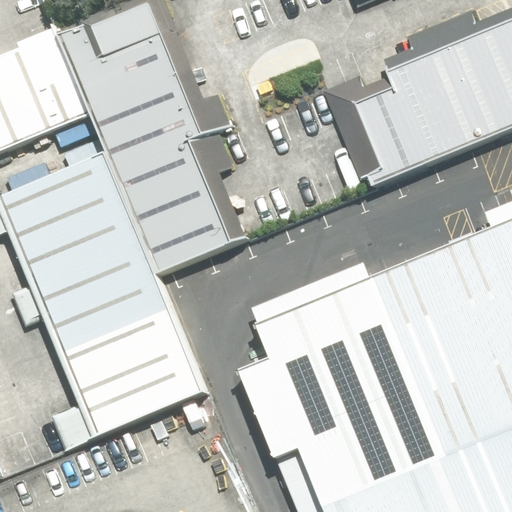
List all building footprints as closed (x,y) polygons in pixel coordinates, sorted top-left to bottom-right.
[(193,100),(165,30),(80,64),(108,134),(193,100)] [(511,32),(479,46),(511,128),(511,32)] [(0,184),(108,141),(65,34),(0,59),(0,184)] [(511,128),(479,46),(422,68),(460,162),(511,141),(511,128)] [(422,68),(366,91),(404,184),(460,162),(422,68)] [(221,171),(193,100),(108,134),(136,205),(221,171)] [(21,193),(70,315),(158,280),(109,158),(21,193)] [(250,241),(221,171),(136,205),(165,275),(250,241)] [(249,373),(305,511),(511,511),(511,219),(262,321),(278,361),(249,373)] [(70,315),(119,438),(207,402),(158,280),(70,315)]
